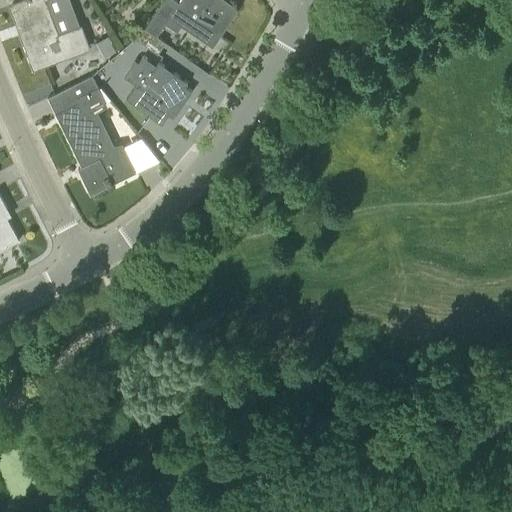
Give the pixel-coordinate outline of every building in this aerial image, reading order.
[(23,0),(11,5),(22,34),(20,35),(34,70),(59,61),(59,59),(88,48),(81,27),(57,36),(52,23),(43,0),(23,0)] [(166,0),(164,0),(145,28),(157,36),(170,17),(184,26),(190,16),(219,35),(237,8),(225,0),(179,0),(176,6),(166,0)] [(166,41),(157,36),(145,28),(136,37),(158,52),(166,41)] [(108,35),(95,41),(104,57),(116,50),(108,35)] [(135,59),(124,76),(150,94),(140,108),(162,124),(169,114),(173,117),(192,90),(186,85),(188,82),(158,61),(156,65),(143,56),(138,61),(135,59)] [(91,108),(61,123),(82,166),(78,168),(91,194),(113,183),(109,176),(133,164),(124,147),(113,152),(91,108)] [(0,250),(19,240),(3,211),(8,208),(0,194),(0,250)]
